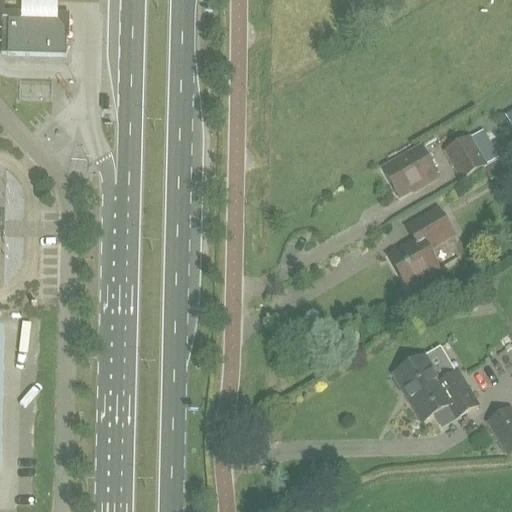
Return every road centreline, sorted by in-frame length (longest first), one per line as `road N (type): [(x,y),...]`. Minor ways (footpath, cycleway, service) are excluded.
road 1 (unclassified): [(227,511),(220,448),(232,374),(238,0)]
road 2 (primary): [(133,0),(120,511)]
road 3 (primary): [(170,511),(182,0)]
road 4 (unclassified): [(0,114),(57,175),(69,201),(62,511)]
